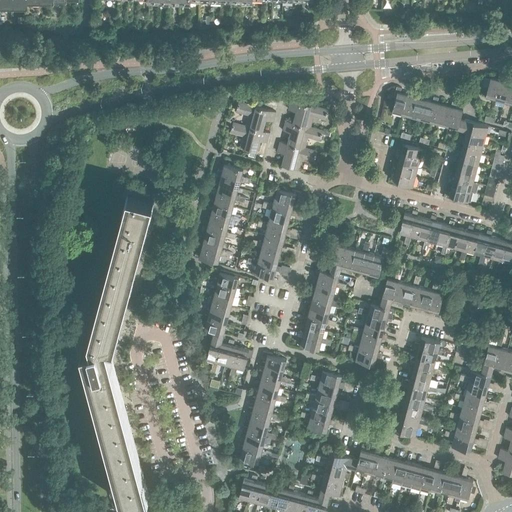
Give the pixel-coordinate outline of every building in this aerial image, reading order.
[(491,76),(489,86),(486,95),(496,98),(503,74),(500,73),(499,78),(491,76)] [(503,74),(496,98),(505,100),(510,81),(504,79),(505,75),(503,74)] [(402,113),(408,94),(401,92),(402,87),(397,86),(395,96),(397,96),(393,110),(402,113)] [(408,94),(402,113),(412,115),(418,92),(416,91),(414,96),(408,94)] [(421,92),(418,92),(412,115),(421,118),(426,99),(419,97),(421,92)] [(430,120),(436,96),(434,96),(433,101),(426,99),(421,118),(430,120)] [(439,123),(444,104),(438,102),(439,97),(436,96),(430,120),(439,123)] [(293,122),(310,126),(313,115),(325,118),(326,114),(327,114),(329,109),(292,99),(290,106),(297,108),(293,122)] [(246,125),(263,130),(267,116),(274,118),(276,111),(239,101),(237,106),(239,107),(237,111),(249,114),(246,125)] [(448,125),(455,101),(453,101),(452,106),(444,104),(439,123),(448,125)] [(458,102),(455,101),(448,125),(459,128),(464,109),(456,107),(458,102)] [(488,125),(465,118),(463,124),(468,125),(467,129),(486,135),(488,125)] [(310,126),(293,122),(286,120),(284,126),(292,128),(288,143),(305,147),(308,136),(319,139),(320,135),(322,135),(322,133),(323,130),(310,126)] [(263,130),(246,125),(233,122),(232,127),(233,127),(232,132),(243,135),(240,146),(250,149),(249,154),(256,156),(261,137),(268,139),(270,132),(263,130)] [(460,135),(459,137),(483,144),(486,135),(467,129),(465,136),(460,135)] [(483,144),(459,137),(459,140),(463,141),(462,148),(481,153),(483,144)] [(305,147),(288,143),(280,141),(279,147),(286,149),(282,164),(299,169),(302,157),(314,160),(315,156),(316,156),(317,151),(305,147)] [(397,151),(421,157),(423,147),(404,142),(402,150),(397,148),(397,151)] [(455,153),(455,156),(478,162),(481,153),(462,148),(460,155),(455,153)] [(421,157),(397,151),(396,153),(401,154),(399,161),(418,167),(421,157)] [(478,162),(455,156),(454,158),(459,160),(457,166),(476,172),(478,162)] [(418,167),(399,161),(397,168),(393,167),(392,169),(416,176),(418,167)] [(242,176),(244,168),(224,163),(222,170),(218,169),(217,171),(241,178),(240,181),(245,182),(247,177),(242,176)] [(476,172),(457,166),(455,173),(450,172),(450,174),(473,181),(476,172)] [(416,176),(392,169),(391,172),(396,173),(394,180),(413,185),(416,176)] [(241,178),(217,171),(216,174),(221,175),(219,183),(238,188),(240,181),(241,178)] [(473,181),(450,174),(449,177),(454,178),(452,185),(471,190),(473,181)] [(238,188),(219,183),(217,189),(213,188),(212,190),(236,197),(235,199),(240,200),(242,196),(237,194),(238,188)] [(471,190),(452,185),(450,192),(445,191),(444,195),(454,198),(454,196),(468,200),(471,190)] [(278,188),(275,198),(294,203),(296,196),(301,197),(302,192),(292,189),(292,191),(278,188)] [(236,197),(212,190),(211,193),(216,194),(214,201),(233,206),(235,199),(236,197)] [(130,192),(129,192),(127,202),(91,336),(89,336),(88,341),(92,342),(93,345),(84,348),(115,465),(124,502),(150,495),(139,459),(111,356),(153,198),(130,192)] [(269,203),(267,208),(272,209),(272,207),(296,213),(297,210),(292,209),(294,203),(275,198),(273,204),(269,203)] [(208,206),(207,209),(231,215),(230,218),(235,219),(236,214),(232,213),(233,206),(214,201),(212,208),(208,206)] [(272,207),(272,209),(270,216),(289,222),(291,214),(295,216),(296,213),(272,207)] [(231,215),(207,209),(206,211),(211,212),(209,219),(228,225),(230,218),(231,215)] [(409,234),(416,210),(413,210),(412,214),(405,212),(400,232),(407,233),(406,238),(411,239),(412,235),(409,234)] [(418,211),(416,210),(409,234),(412,235),(419,237),(424,218),(417,216),(418,211)] [(424,218),(419,237),(425,238),(424,243),(429,244),(430,240),(428,239),(434,215),(432,215),(431,219),(424,218)] [(437,216),(434,215),(428,239),(430,240),(438,242),(443,222),(435,221),(437,216)] [(287,228),(289,222),(270,216),(268,223),(263,221),(262,226),(267,228),(267,225),(291,232),(292,229),(287,228)] [(203,225),(202,228),(226,234),(225,236),(230,237),(232,232),(227,231),(228,225),(209,219),(207,226),(203,225)] [(443,222),(438,242),(444,243),(443,248),(448,249),(449,245),(446,244),(453,220),(450,220),(449,224),(443,222)] [(455,221),(453,220),(446,244),(449,245),(456,247),(461,227),(454,225),(455,221)] [(291,234),(291,232),(267,225),(267,228),(265,235),(284,240),(286,233),(291,234)] [(468,229),(461,227),(456,247),(463,248),(461,253),(466,254),(467,250),(465,249),(472,225),(469,225),(468,229)] [(474,226),(472,225),(465,249),(467,250),(474,252),(480,232),(473,231),(474,226)] [(226,234),(202,228),(201,230),(206,231),(204,238),(223,243),(225,236),(226,234)] [(480,232),(474,252),(481,253),(480,258),(485,259),(486,255),(484,254),(490,230),(488,230),(486,234),(480,232)] [(493,231),(490,230),(484,254),(486,255),(493,257),(498,237),(491,236),(493,231)] [(282,246),(284,240),(265,235),(263,241),(258,240),(257,245),(262,246),(262,244),(286,250),(287,248),(282,246)] [(505,239),(498,237),(493,257),(500,258),(499,263),(503,264),(505,260),(502,259),(509,235),(506,235),(505,239)] [(511,236),(509,235),(502,259),(505,260),(511,262),(511,261),(511,241),(510,241),(511,236)] [(198,243),(197,246),(221,253),(220,255),(225,256),(226,251),(222,250),(223,243),(204,238),(202,245),(198,243)] [(342,264),(342,265),(348,267),(347,272),(350,272),(356,249),(349,247),(350,243),(345,241),(344,245),(347,246),(342,264)] [(337,243),(330,267),(336,269),(337,264),(342,265),(342,264),(347,246),(344,245),(337,243)] [(286,253),(286,250),(262,244),(262,246),(260,253),(279,259),(281,251),(286,253)] [(375,254),(369,278),(370,278),(372,273),(379,275),(387,247),(382,245),(379,255),(375,254)] [(221,253),(197,246),(196,248),(201,250),(199,257),(218,262),(220,255),(221,253)] [(364,246),(363,250),(365,251),(360,270),(367,272),(365,277),(369,278),(375,254),(368,252),(369,248),(364,246)] [(356,249),(350,272),(352,273),(353,268),(360,270),(365,251),(363,250),(356,249)] [(277,265),(279,259),(260,253),(258,260),(253,258),(252,263),(257,265),(257,263),(281,269),(282,266),(277,265)] [(436,254),(434,261),(441,262),(443,256),(436,254)] [(280,271),(281,269),(257,263),(257,265),(255,272),(274,277),(276,270),(280,271)] [(338,281),(340,272),(342,265),(337,264),(336,269),(330,267),(330,269),(329,271),(320,269),(318,276),(314,274),(313,277),(337,284),(336,286),(341,287),(342,282),(338,281)] [(214,277),(213,280),(237,286),(240,275),(221,269),(219,278),(214,277)] [(397,280),(392,299),(398,301),(397,305),(400,306),(407,282),(400,280),(401,276),(396,274),(395,279),(397,280)] [(337,284),(313,277),(312,279),(317,281),(315,288),(334,293),(336,286),(337,284)] [(397,280),(395,279),(388,277),(381,301),(386,302),(387,298),(392,299),(397,280)] [(237,286),(213,280),(213,282),(217,283),(215,290),(235,296),(237,286)] [(415,280),(413,284),(416,285),(411,304),(417,306),(416,310),(418,311),(425,287),(418,285),(420,281),(415,280)] [(416,285),(413,284),(407,282),(400,306),(402,307),(403,302),(411,304),(416,285)] [(433,285),(432,289),(435,290),(430,309),(436,311),(434,316),(440,317),(442,307),(440,307),(444,293),(437,291),(438,286),(433,285)] [(425,287),(418,311),(421,312),(422,307),(430,309),(435,290),(432,289),(425,287)] [(309,293),(308,296),(332,302),(331,304),(336,306),(337,301),(333,299),(334,293),(315,288),(313,294),(309,293)] [(209,296),(208,298),(232,305),(235,296),(215,290),(214,297),(209,296)] [(332,302),(308,296),(307,298),(312,299),(310,306),(329,312),(331,304),(332,302)] [(232,305),(208,298),(208,301),(212,302),(210,309),(230,314),(232,305)] [(371,302),(369,309),(368,312),(392,319),(393,316),(392,316),(394,309),(390,308),(390,306),(391,304),(392,299),(387,298),(386,302),(381,301),(380,304),(380,305),(371,302)] [(304,312),(303,314),(327,321),(326,323),(331,324),(332,319),(328,318),(329,312),(310,306),(308,313),(304,312)] [(364,308),(363,313),(368,314),(366,321),(385,327),(387,320),(391,321),(392,319),(368,312),(369,309),(364,308)] [(230,314),(210,309),(209,315),(204,314),(203,317),(227,323),(230,314)] [(327,321),(303,314),(302,316),(307,318),(305,324),(324,330),(326,323),(327,321)] [(224,333),(227,323),(203,317),(202,319),(207,320),(205,328),(214,330),(214,332),(213,334),(219,335),(217,340),(222,341),(223,335),(224,333)] [(366,321),(364,328),(363,331),(387,337),(388,335),(383,333),(385,327),(366,321)] [(324,330),(305,324),(303,331),(299,330),(298,333),(322,339),(321,341),(326,343),(327,338),(323,336),(324,330)] [(364,328),(359,327),(358,332),(363,333),(361,340),(380,345),(382,338),(386,339),(387,337),(363,331),(364,328)] [(322,339),(298,333),(297,335),(302,336),(300,344),(319,349),(321,341),(322,339)] [(219,335),(213,334),(207,358),(214,360),(217,360),(222,341),(217,340),(219,335)] [(415,342),(414,344),(438,351),(438,353),(442,355),(443,350),(439,348),(441,341),(422,336),(420,343),(415,342)] [(214,360),(213,365),(218,366),(219,361),(226,363),(232,339),(230,338),(229,343),(222,341),(217,360),(214,360)] [(232,339),(226,363),(233,365),(232,369),(236,371),(238,366),(235,366),(240,346),(233,344),(235,340),(232,339)] [(361,340),(359,347),(358,349),(382,355),(383,353),(378,352),(380,345),(361,340)] [(499,347),(494,366),(500,368),(499,372),(502,373),(508,349),(501,347),(502,343),(497,341),(496,346),(499,347)] [(438,351),(414,344),(414,347),(418,348),(417,355),(436,360),(438,353),(438,351)] [(499,347),(496,346),(489,344),(482,368),(488,369),(489,365),(494,366),(499,347)] [(354,345),(353,350),(358,351),(356,359),(375,364),(377,357),(381,358),(382,355),(358,349),(359,347),(354,345)] [(250,349),(240,346),(235,366),(238,366),(245,368),(248,356),(250,349)] [(511,350),(508,349),(502,373),(504,374),(505,369),(511,371),(511,350)] [(265,363),(284,369),(287,359),(273,355),(273,353),(263,350),(262,355),(267,357),(265,363)] [(436,360),(417,355),(415,362),(410,361),(409,363),(433,369),(433,372),(437,373),(438,368),(434,367),(436,360)] [(258,369),(258,371),(282,378),(281,380),(286,382),(287,377),(282,376),(284,369),(265,363),(263,370),(258,369)] [(433,369),(409,363),(409,366),(413,367),(412,374),(431,379),(433,372),(433,369)] [(470,377),(466,375),(464,380),(469,382),(470,379),(494,386),(494,383),(490,382),(492,373),(494,366),(489,365),(488,369),(482,368),(482,370),(481,372),(472,369),(470,377)] [(323,369),(321,376),(321,378),(344,385),(345,383),(340,381),(342,374),(323,369)] [(282,378),(258,371),(257,374),(262,375),(260,382),(279,387),(281,380),(282,378)] [(405,379),(404,382),(428,388),(428,390),(432,392),(433,387),(429,386),(431,379),(412,374),(410,380),(405,379)] [(317,375),(316,380),(320,381),(318,388),(337,393),(339,386),(344,388),(344,385),(321,378),(321,376),(317,375)] [(469,382),(467,388),(486,394),(488,387),(493,388),(494,386),(470,379),(469,382)] [(279,387),(260,382),(258,389),(253,388),(253,390),(277,396),(276,399),(281,400),(282,395),(277,394),(279,387)] [(428,388),(404,382),(404,384),(408,385),(406,392),(426,398),(428,390),(428,388)] [(318,388),(316,395),(316,397),(339,403),(340,401),(335,400),(337,393),(318,388)] [(461,394),(459,399),(464,400),(465,398),(489,404),(489,402),(485,400),(486,394),(467,388),(465,395),(461,394)] [(277,396),(253,390),(252,392),(257,394),(255,401),(274,406),(276,399),(277,396)] [(426,398),(406,392),(405,399),(400,398),(399,400),(423,407),(423,409),(427,410),(428,405),(424,404),(426,398)] [(316,395),(312,394),(311,399),(315,400),(313,406),(332,411),(334,405),(339,406),(339,403),(316,397),(316,395)] [(464,400),(462,407),(481,412),(483,405),(488,407),(489,404),(465,398),(464,400)] [(423,407),(399,400),(399,403),(403,404),(401,411),(421,416),(423,409),(423,407)] [(248,406),(248,409),(272,415),(271,418),(276,419),(277,414),(272,413),(274,406),(255,401),(253,408),(248,406)] [(313,406),(311,413),(310,416),(334,422),(335,420),(330,418),(332,411),(313,406)] [(460,414),(456,413),(454,417),(459,419),(460,416),(484,423),(484,420),(480,419),(481,412),(462,407),(460,414)] [(272,415),(248,409),(247,411),(252,413),(250,419),(269,425),(271,418),(272,415)] [(421,416),(401,411),(400,418),(395,416),(394,419),(418,425),(417,428),(422,429),(424,424),(419,423),(421,416)] [(307,412),(306,417),(310,418),(308,425),(327,431),(329,423),(334,425),(334,422),(310,416),(311,413),(307,412)] [(459,419),(457,426),(476,431),(478,424),(483,425),(484,423),(460,416),(459,419)] [(243,425),(243,427),(267,434),(266,436),(271,438),(272,433),(267,431),(269,425),(250,419),(248,426),(243,425)] [(418,425),(394,419),(394,421),(398,422),(396,430),(416,435),(417,428),(418,425)] [(474,438),(476,431),(457,426),(455,432),(451,431),(449,436),(454,437),(455,434),(479,441),(479,439),(474,438)] [(267,434),(243,427),(242,430),(247,431),(245,438),(264,443),(266,436),(267,434)] [(478,444),(479,441),(455,434),(454,437),(452,444),(471,450),(473,442),(478,444)] [(264,443),(245,438),(243,445),(238,443),(238,446),(262,452),(261,455),(266,456),(267,451),(262,450),(264,443)] [(262,452),(238,446),(237,448),(242,450),(240,457),(259,462),(261,455),(262,452)] [(511,450),(509,449),(501,447),(500,454),(507,456),(503,471),(511,472),(511,450)] [(365,475),(371,451),(361,449),(359,458),(355,457),(354,462),(349,461),(348,466),(363,470),(362,474),(365,475)] [(331,451),(329,458),(329,461),(348,466),(349,461),(354,462),(355,457),(331,451)] [(375,473),(380,454),(371,451),(365,475),(367,476),(368,471),(375,473)] [(380,454),(375,473),(382,475),(381,479),(383,480),(390,456),(380,454)] [(390,456),(383,480),(386,481),(387,476),(394,478),(399,459),(390,456)] [(329,458),(325,457),(323,461),(328,463),(326,470),(350,476),(351,473),(346,472),(348,466),(329,461),(329,458)] [(399,459),(394,478),(393,482),(402,484),(409,461),(399,459)] [(418,464),(409,461),(402,484),(412,487),(418,464)] [(418,464),(412,487),(421,489),(427,466),(418,464)] [(427,466),(421,489),(430,492),(436,469),(427,466)] [(436,469),(430,492),(431,488),(438,490),(437,495),(439,495),(446,471),(436,469)] [(320,475),(318,480),(323,481),(324,479),(343,484),(345,477),(349,478),(350,476),(326,470),(324,476),(320,475)] [(446,471),(439,495),(441,496),(443,491),(450,493),(455,474),(446,471)] [(249,499),(256,475),(253,474),(252,479),(245,477),(239,496),(249,499)] [(465,477),(455,474),(450,493),(456,495),(455,500),(458,500),(465,477)] [(256,475),(249,499),(258,501),(264,482),(257,480),(258,475),(256,475)] [(465,477),(458,500),(460,501),(461,496),(469,498),(474,479),(465,477)] [(264,482),(258,501),(268,504),(274,480),(272,479),(270,484),(264,482)] [(324,479),(323,481),(321,488),(340,494),(343,484),(324,479)] [(274,480),(268,504),(277,506),(282,487),(275,485),(277,481),(274,480)] [(282,487),(277,506),(286,509),(293,485),(290,484),(289,489),(282,487)] [(295,486),(293,485),(286,509),(296,511),(301,492),(294,490),(295,486)] [(301,492),(296,511),(297,511),(305,511),(311,490),(309,489),(308,494),(301,492)] [(315,511),(319,497),(312,495),(314,491),(311,490),(305,511),(315,511)] [(323,498),(319,497),(315,511),(325,511),(330,495),(325,494),(323,498)]
